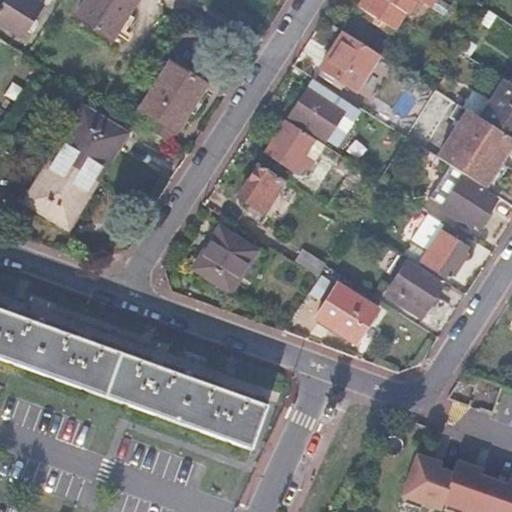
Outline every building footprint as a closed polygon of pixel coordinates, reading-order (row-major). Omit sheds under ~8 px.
[(0,0),(0,23),(27,39),(47,7),(35,0),(0,0)] [(111,41),(136,0),(87,0),(76,18),(111,41)] [(413,0),(364,0),(360,8),(393,29),(404,12),(405,13),(413,0)] [(487,10),(460,52),(468,57),(495,15),(487,10)] [(379,56),(344,33),(321,68),(356,91),(379,56)] [(66,65),(87,72),(94,52),(74,44),(66,65)] [(151,132),(169,143),(205,86),(169,63),(140,110),(158,121),(151,132)] [(511,144),(511,84),(504,80),(478,122),(511,144)] [(308,90),(344,113),(348,108),(312,84),(308,90)] [(274,96),(267,107),(288,121),(291,116),(327,139),(344,113),(308,90),(296,109),(274,96)] [(456,126),(435,158),(482,189),(511,144),(478,122),(455,107),(447,120),(456,126)] [(54,155),(97,181),(127,134),(84,108),(54,155)] [(332,149),(288,121),(268,152),(300,173),(306,164),(311,166),(316,158),(324,162),(332,149)] [(378,174),(399,140),(384,130),(362,163),(378,174)] [(69,227),(97,181),(54,155),(26,202),(69,227)] [(263,214),(282,184),(258,168),(238,198),(263,214)] [(478,228),(495,200),(459,177),(438,210),(459,223),(462,218),(478,228)] [(465,235),(446,223),(440,234),(439,233),(422,261),(447,278),(465,248),(459,243),(465,235)] [(349,225),(341,239),(398,276),(406,264),(349,225)] [(231,292),(257,252),(219,227),(199,259),(192,255),(186,264),(231,292)] [(438,291),(459,305),(466,294),(444,281),(442,285),(407,264),(398,276),(385,296),(405,310),(410,302),(425,312),(438,291)] [(315,318),(333,330),(337,324),(357,337),(374,309),(336,285),(315,318)] [(0,358),(251,449),(266,406),(0,309),(0,358)] [(337,324),(333,330),(353,343),(357,337),(337,324)] [(511,511),(511,488),(416,454),(398,505),(416,511),(511,511)]
